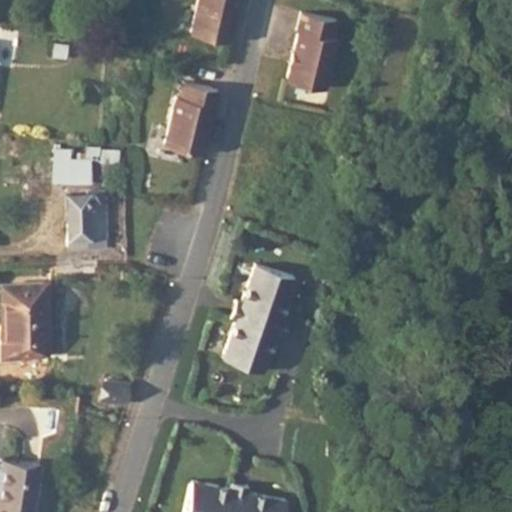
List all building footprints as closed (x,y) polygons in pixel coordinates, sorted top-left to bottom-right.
[(197,0),(190,32),(229,41),(238,0),(197,0)] [(292,66),(288,83),(326,92),(338,42),(333,41),(338,23),(302,14),(298,33),(299,34),(295,54),(292,66)] [(179,80),(164,144),(202,153),(217,89),(179,80)] [(67,189),(66,227),(87,227),(87,218),(105,218),(105,190),(67,189)] [(105,227),(105,218),(87,218),(87,227),(105,227)] [(235,318),(221,356),(262,371),(275,333),(281,335),(287,317),(281,315),(295,277),(255,263),(241,301),(235,299),(229,316),(235,318)] [(43,279),(0,280),(0,319),(1,351),(46,350),(43,279)] [(105,395),(127,397),(128,378),(106,376),(105,395)] [(309,410),(308,424),(335,426),(336,413),(309,410)] [(308,424),(302,481),(329,484),(335,426),(308,424)] [(0,480),(0,511),(32,511),(42,459),(5,452),(0,480)] [(191,478),(183,511),(284,511),(288,500),(248,491),(250,485),(232,481),(230,487),(191,478)] [(329,484),(302,481),(301,492),(328,494),(329,484)]
